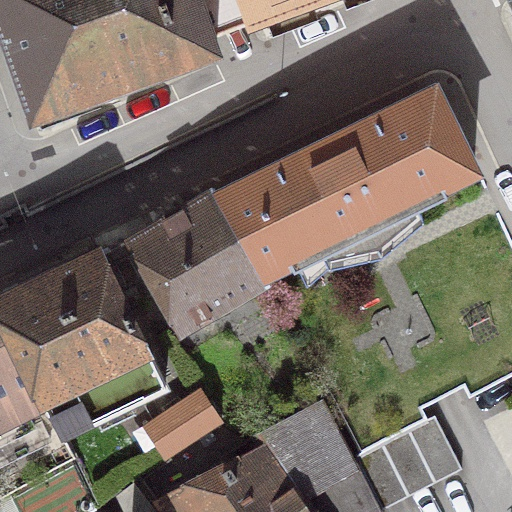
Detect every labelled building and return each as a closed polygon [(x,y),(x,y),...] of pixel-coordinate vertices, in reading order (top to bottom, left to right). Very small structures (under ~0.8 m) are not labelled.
[(215,50),(210,35),(197,0),(0,0),(0,26),(32,116),(215,50)] [(197,0),(210,35),(303,0),(197,0)] [(446,196),(441,187),(473,171),(434,89),(214,197),(260,277),(289,263),(293,270),(446,196)] [(178,329),(262,280),(260,277),(214,197),(211,192),(128,240),(178,329)] [(511,248),(495,216),(290,319),(357,451),(511,373),(511,248)] [(0,292),(0,321),(40,403),(43,401),(60,437),(165,386),(97,247),(0,292)] [(0,422),(40,403),(0,321),(0,422)] [(220,421),(200,389),(145,427),(167,458),(220,421)] [(379,511),(351,457),(320,398),(257,431),(263,444),(150,503),(156,511),(379,511)] [(359,453),(351,457),(379,511),(383,511),(382,509),(461,468),(433,415),(359,453)]
